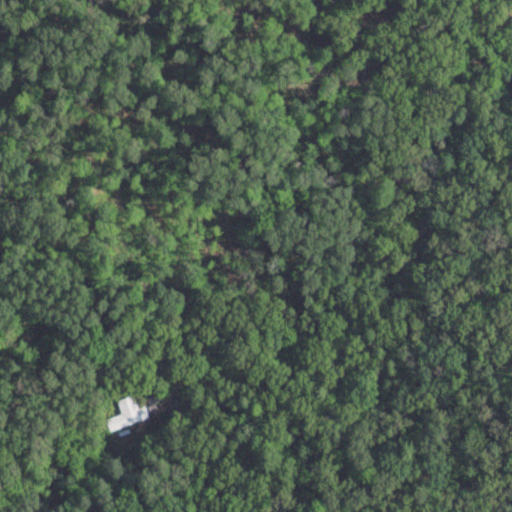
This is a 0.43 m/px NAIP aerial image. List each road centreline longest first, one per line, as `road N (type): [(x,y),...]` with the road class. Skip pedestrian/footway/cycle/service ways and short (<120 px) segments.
road 1 (residential): [(264,489),(0,489)]
road 2 (residential): [(264,511),(267,402),(258,374),(222,348),(177,348)]
